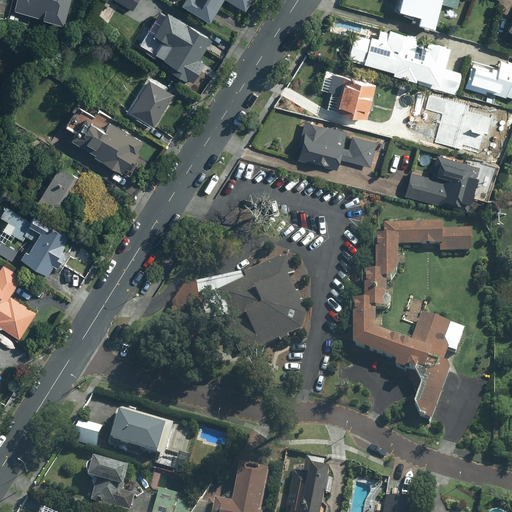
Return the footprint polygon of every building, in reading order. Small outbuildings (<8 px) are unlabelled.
[(12,0),(8,13),(61,29),(70,0),(12,0)] [(233,0),(180,0),(178,4),(208,22),(221,0),(229,0),(233,2),(233,0)] [(397,0),(396,7),(417,13),(415,22),(430,26),(432,17),(434,17),(438,0),(397,0)] [(183,81),(185,79),(190,82),(202,63),(198,60),(210,41),(165,11),(151,33),(160,39),(150,54),(171,68),(169,72),(183,81)] [(413,80),(414,77),(436,83),(446,46),(425,40),(423,45),(413,43),(415,36),(387,28),(387,31),(378,29),(375,40),(354,34),(347,59),(392,71),(391,74),(413,80)] [(511,63),(497,59),(494,67),(489,66),(488,69),(471,64),(471,68),(469,67),(463,87),(484,92),(484,90),(511,97),(511,63)] [(365,118),(373,84),(341,76),(333,110),(365,118)] [(173,93),(149,78),(127,113),(152,128),(173,93)] [(446,111),(438,140),(462,147),(462,144),(480,149),(484,135),(488,135),(492,118),(467,111),(468,106),(431,96),(428,107),(446,111)] [(123,175),(135,154),(142,142),(109,123),(105,130),(83,118),(70,140),(96,155),(94,158),(123,175)] [(336,166),(338,158),(369,166),(375,142),(351,136),(347,149),(341,147),(345,131),(305,121),(296,156),(336,166)] [(474,167),(435,157),(430,176),(410,171),(404,195),(466,211),(472,186),(469,186),(474,167)] [(83,181),(58,165),(35,201),(61,217),(83,181)] [(63,254),(58,251),(66,237),(32,217),(29,222),(4,208),(0,215),(0,216),(7,221),(3,229),(21,240),(24,235),(32,240),(21,261),(45,275),(51,264),(55,267),(63,254)] [(373,333),(374,311),(384,311),(384,282),(388,283),(396,272),(395,246),(438,246),(438,252),(471,252),(471,231),(441,231),(441,225),(384,225),(384,240),(374,240),(374,277),(363,277),(363,304),(352,304),(351,346),(360,351),(396,363),(393,370),(411,377),(414,370),(422,372),(427,356),(431,358),(411,408),(430,423),(452,363),(443,344),(449,327),(421,315),(409,345),(373,333)] [(17,250),(0,239),(0,238),(0,254),(10,261),(17,250)] [(180,292),(171,304),(174,336),(195,351),(241,358),(306,327),(308,319),(301,294),(296,293),(290,278),(295,276),(289,257),(180,292)] [(0,327),(18,338),(34,312),(7,296),(20,276),(1,264),(0,265),(0,327)] [(164,429),(116,417),(109,445),(157,458),(164,429)] [(103,428),(78,422),(73,444),(97,450),(103,428)] [(95,484),(90,503),(122,511),(129,511),(133,497),(119,493),(119,490),(121,491),(126,472),(91,462),(86,481),(95,484)] [(327,511),(328,509),(322,507),(325,495),(330,496),(333,481),(327,480),(329,470),(308,466),(306,477),(293,474),(285,511),(327,511)] [(237,468),(230,506),(208,502),(205,511),(259,511),(267,473),(237,468)]
